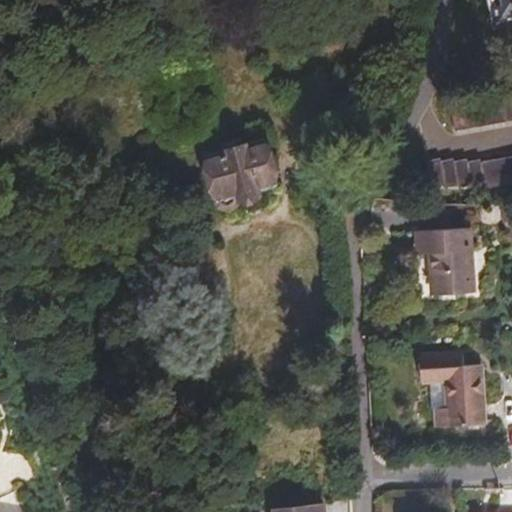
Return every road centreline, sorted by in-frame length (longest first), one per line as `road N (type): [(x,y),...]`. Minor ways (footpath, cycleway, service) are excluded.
road 1 (residential): [(435,0),(412,99),(364,180),(351,230),(365,477)]
road 2 (track): [(0,324),(72,511)]
road 3 (residential): [(365,477),(511,473)]
